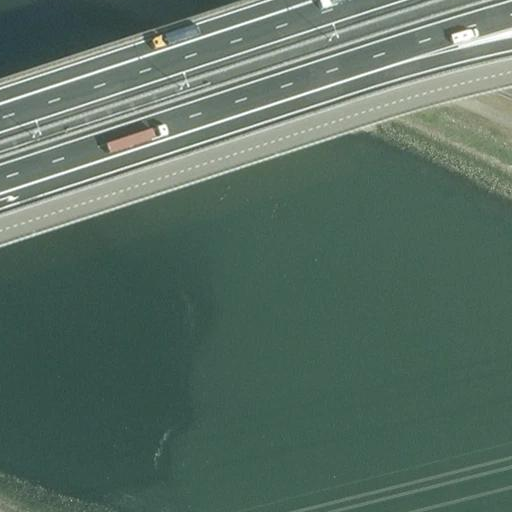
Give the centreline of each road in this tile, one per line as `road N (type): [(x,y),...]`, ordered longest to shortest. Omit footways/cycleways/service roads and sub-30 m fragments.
road 1 (unclassified): [(511,74),(0,237)]
road 2 (motorway): [(0,183),(382,59)]
road 3 (motorway): [(317,18),(0,123)]
road 4 (unclassified): [(511,82),(323,0)]
road 5 (motorway): [(382,59),(511,18)]
road 6 (motorway): [(382,59),(511,42)]
